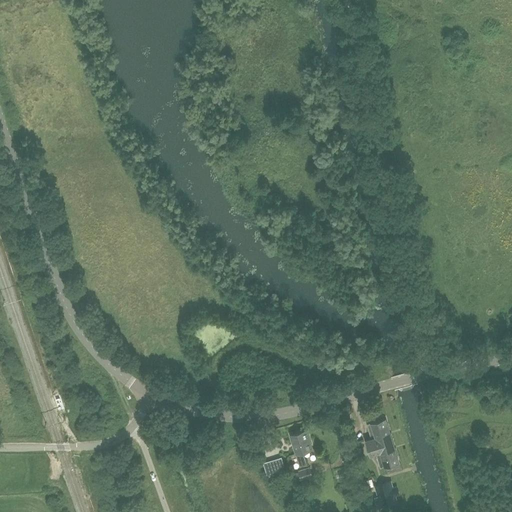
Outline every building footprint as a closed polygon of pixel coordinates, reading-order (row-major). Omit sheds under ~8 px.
[(384,466),(384,467),(400,462),(386,418),(368,424),(372,439),(366,441),(371,455),(376,453),(380,467),(384,466)] [(297,454),(306,451),(313,449),(307,429),(290,435),(297,454)] [(306,451),(297,454),(299,466),(307,464),(304,455),(306,454),(306,451)] [(310,467),(298,470),(299,471),(288,475),(290,483),(313,476),(310,467)] [(378,484),(384,503),(393,499),(387,481),(378,484)] [(393,495),(402,493),(400,485),(391,487),(393,495)]
